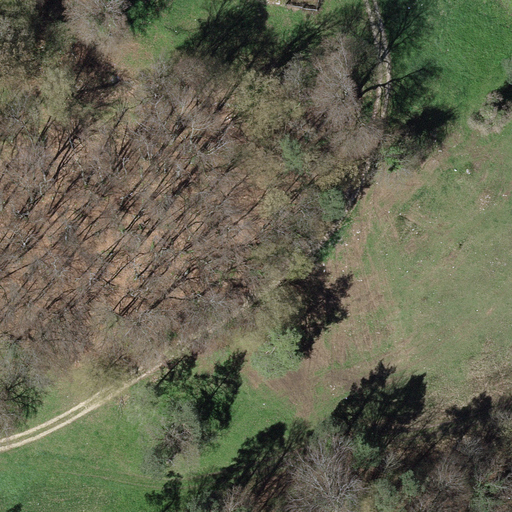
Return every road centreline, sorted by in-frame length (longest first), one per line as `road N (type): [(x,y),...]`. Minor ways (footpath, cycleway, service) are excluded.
road 1 (track): [(371,0),(384,95),(372,172),(310,260),(95,402),(0,441)]
road 2 (track): [(28,434),(109,471),(159,477),(380,444),(511,398)]
